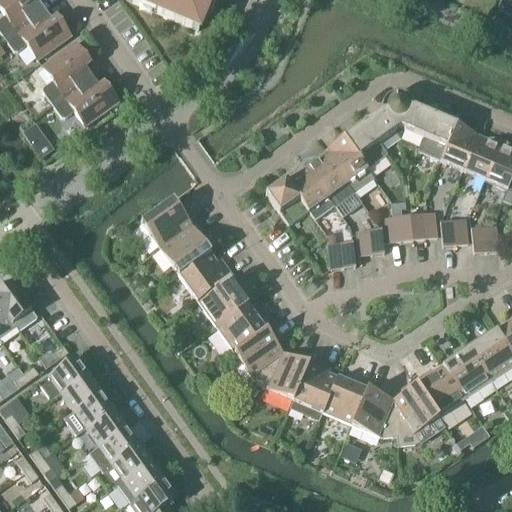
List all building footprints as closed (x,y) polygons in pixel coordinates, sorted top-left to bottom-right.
[(0,35),(4,42),(44,13),(37,4),(42,0),(0,0),(0,11),(5,18),(0,21),(0,35)] [(212,0),(126,0),(125,2),(199,33),(212,0)] [(511,17),(511,0),(504,0),(499,12),(511,17)] [(50,23),(44,13),(4,42),(14,55),(17,55),(27,48),(37,63),(71,39),(56,19),(50,23)] [(42,95),(52,108),(91,80),(84,70),(90,66),(75,46),(42,70),(52,84),(43,91),(42,95)] [(98,89),(91,80),(52,108),(61,121),(65,121),(74,115),(85,129),(118,105),(103,85),(98,89)] [(378,145),(399,130),(396,96),(389,98),(384,102),(381,107),(380,114),(364,126),(378,145)] [(399,130),(424,140),(433,118),(415,110),(413,104),(408,99),(402,96),(396,96),(399,130)] [(417,155),(440,165),(458,124),(451,122),(443,122),(433,118),(424,140),(417,155)] [(440,165),(462,174),(478,137),(468,133),(464,128),(458,124),(440,165)] [(378,145),(364,126),(355,132),(348,133),(341,136),(367,173),(387,158),(378,145)] [(367,173),(341,136),(336,142),(332,148),(324,154),(354,196),(373,182),(367,173)] [(462,174),(484,184),(502,142),(495,141),(487,141),(478,137),(462,174)] [(484,184),(506,193),(511,179),(511,151),(502,142),(484,184)] [(45,143),(32,152),(38,160),(51,151),(45,143)] [(324,154),(316,160),(310,161),(307,162),(302,164),(333,208),(334,210),(354,196),(324,154)] [(333,208),(302,164),(297,169),(296,171),(294,176),(285,182),(308,215),(314,222),(333,208)] [(511,179),(506,193),(502,204),(510,208),(511,204),(511,179)] [(308,215),(285,182),(265,197),(288,229),(308,215)] [(183,217),(173,203),(140,226),(159,253),(196,226),(187,215),(183,217)] [(421,217),(424,242),(436,241),(434,216),(421,217)] [(424,242),(421,217),(409,219),(412,244),(424,242)] [(409,219),(397,220),(400,245),(412,244),(409,219)] [(400,245),(397,220),(385,221),(387,246),(400,245)] [(464,223),(452,224),(455,249),(467,248),(464,223)] [(455,249),(452,224),(439,225),(442,250),(455,249)] [(196,226),(159,253),(178,279),(211,255),(200,241),(204,238),(196,226)] [(498,254),(495,229),(483,231),(485,256),(498,254)] [(485,256),(483,231),(470,232),(473,257),(485,256)] [(368,233),(371,258),(384,257),(381,232),(368,233)] [(359,260),(371,258),(368,233),(356,235),(359,260)] [(340,246),(342,272),(355,270),(352,245),(340,246)] [(330,273),(342,272),(340,246),(327,248),(330,273)] [(211,255),(178,279),(196,305),(233,278),(225,267),(221,269),(211,255)] [(233,278),(196,305),(215,331),(248,307),(238,293),(242,290),(233,278)] [(0,308),(19,334),(37,320),(11,284),(0,292),(0,308)] [(248,307),(215,331),(234,357),(270,330),(262,319),(258,321),(248,307)] [(0,345),(1,347),(19,334),(0,308),(0,345)] [(509,324),(495,334),(511,359),(511,316),(507,320),(509,324)] [(270,330),(234,357),(252,383),(258,387),(284,354),(278,349),(275,345),(279,342),(270,330)] [(478,340),(466,348),(491,385),(511,370),(511,359),(495,334),(481,344),(478,340)] [(456,360),(442,370),(464,403),(491,385),(466,348),(454,356),(456,360)] [(53,356),(46,355),(38,361),(46,372),(68,356),(63,349),(53,356)] [(284,354),(258,387),(263,391),(292,404),(310,363),(297,357),(295,361),(291,359),(284,354)] [(88,377),(75,359),(37,386),(50,404),(60,397),(88,377)] [(324,368),(310,363),(292,404),(289,410),(319,423),(322,416),(338,380),(322,373),(324,368)] [(33,370),(23,377),(28,385),(38,378),(33,370)] [(425,375),(413,384),(437,421),(464,403),(442,370),(427,379),(425,375)] [(28,385),(23,377),(19,372),(10,379),(19,392),(28,385)] [(88,377),(60,397),(73,415),(101,394),(88,377)] [(354,386),(338,380),(322,416),(351,429),(369,388),(356,382),(354,386)] [(399,398),(392,399),(396,440),(397,450),(414,448),(412,438),(437,421),(413,384),(400,392),(403,396),(399,398)] [(382,393),(369,388),(351,429),(381,442),(396,440),(392,399),(385,400),(381,398),(382,393)] [(101,394),(73,415),(85,432),(113,412),(101,394)] [(85,432),(98,450),(126,430),(113,412),(85,432)] [(4,422),(11,432),(18,427),(11,417),(4,422)] [(25,437),(18,427),(11,432),(18,442),(25,437)] [(138,447),(126,430),(98,450),(88,457),(101,474),(138,447)] [(13,446),(6,436),(0,439),(0,442),(6,451),(13,446)] [(466,441),(456,447),(460,454),(470,447),(466,441)] [(151,465),(138,447),(101,474),(113,492),(117,489),(151,465)] [(29,458),(36,467),(43,462),(36,453),(29,458)] [(17,466),(24,476),(31,471),(24,461),(17,466)] [(43,462),(36,467),(43,477),(50,472),(43,462)] [(163,482),(151,465),(117,489),(129,507),(163,482)] [(38,481),(31,471),(24,476),(31,486),(38,481)] [(176,500),(163,482),(129,507),(132,511),(169,511),(167,508),(176,500)] [(61,488),(54,493),(61,503),(68,497),(61,488)] [(49,511),(56,506),(49,496),(42,501),(49,511)] [(68,511),(75,507),(68,497),(61,503),(67,511),(68,511)]
